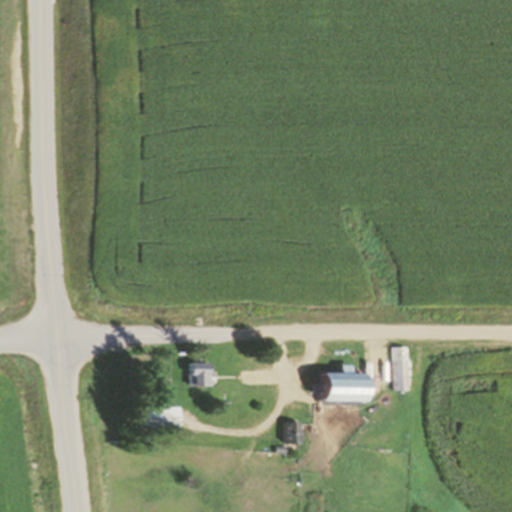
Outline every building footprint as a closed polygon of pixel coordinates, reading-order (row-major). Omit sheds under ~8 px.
[(385,348),(384,391),(398,392),(399,349),(385,348)] [(203,386),(204,372),(200,372),(201,365),(184,365),(184,385),(203,386)] [(349,375),(349,403),(312,403),(312,375),(349,375)] [(167,407),(167,429),(127,428),(127,406),(167,407)] [(291,424),(291,442),(277,442),(277,423),(291,424)]
